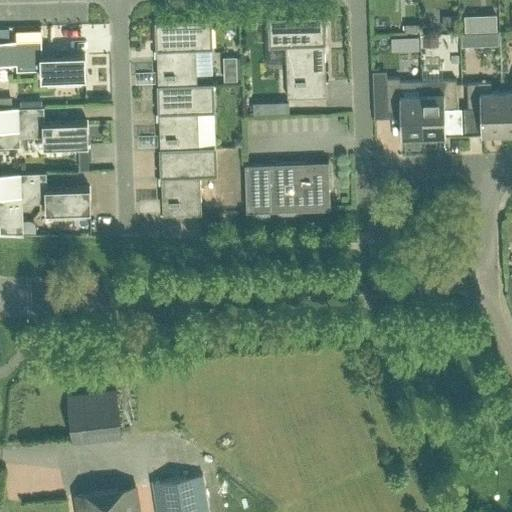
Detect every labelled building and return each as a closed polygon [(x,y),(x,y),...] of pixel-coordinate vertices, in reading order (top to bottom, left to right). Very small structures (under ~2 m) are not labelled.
[(482,13),(482,29),(495,29),(494,13),(482,13)] [(326,15),(304,16),(269,17),(269,18),(270,44),(285,43),(287,96),(326,95),(326,80),(328,80),(328,79),(326,79),(325,50),(327,50),(327,49),(325,49),(324,34),(326,34),(326,21),(324,21),(323,16),(326,16),(326,15)] [(210,20),(210,19),(153,21),(153,22),(156,22),(156,27),(154,27),(154,40),(156,40),(157,55),(155,55),(155,56),(157,56),(158,85),(156,85),(197,84),(197,83),(195,46),(211,46),(210,20)] [(9,26),(0,26),(0,35),(9,35),(9,26)] [(496,31),(485,31),(485,44),(497,44),(496,31)] [(472,32),(459,32),(460,45),(472,45),(472,32)] [(404,35),(405,48),(417,48),(416,35),(404,35)] [(439,35),(423,35),(423,44),(439,44),(439,35)] [(0,61),(16,61),(16,69),(40,68),(41,78),(86,77),(85,52),(42,54),(41,38),(0,39),(0,61)] [(225,67),(226,79),(239,79),(238,67),(225,67)] [(400,108),(401,134),(423,134),(423,135),(423,134),(421,79),(399,80),(399,76),(386,76),(388,109),(400,108)] [(423,134),(424,134),(445,133),(445,107),(457,106),(456,78),(421,79),(423,134)] [(503,131),(503,132),(502,88),(501,88),(501,89),(490,90),(490,80),(467,81),(468,106),(480,105),(481,131),(503,131)] [(198,110),(213,109),(212,83),(197,83),(197,84),(156,85),(156,86),(158,86),(158,90),(156,90),(156,103),(158,103),(159,118),(157,118),(157,119),(159,119),(160,148),(158,148),(158,149),(199,147),(198,110)] [(503,132),(504,132),(504,131),(511,130),(511,88),(502,89),(502,88),(503,132)] [(0,95),(0,106),(12,106),(11,95),(0,95)] [(277,111),(289,110),(289,99),(277,100),(277,111)] [(44,104),(0,106),(0,145),(20,145),(20,135),(43,135),(43,145),(88,143),(87,119),(44,120),(44,104)] [(234,145),(244,144),(244,135),(238,135),(234,139),(234,145)] [(161,183),(162,212),(160,212),(160,213),(199,212),(201,212),(201,211),(200,173),(216,172),(215,146),(199,147),(158,149),(160,149),(160,153),(158,154),(159,167),(161,167),(161,181),(159,181),(159,183),(161,183)] [(89,148),(78,148),(79,169),(90,169),(89,148)] [(275,161),(245,162),(246,209),(246,210),(330,207),(330,206),(330,194),(329,186),(333,185),(333,184),(332,176),(329,176),(328,160),(316,160),(312,160),(312,158),(311,158),(311,160),(276,161),(276,159),(275,159),(275,161)] [(0,230),(23,232),(23,231),(23,218),(22,201),(45,200),(46,211),(91,209),(90,185),(47,186),(46,170),(0,172),(0,230)] [(23,231),(36,231),(36,223),(31,218),(23,218),(23,231)] [(107,388),(69,390),(70,418),(68,418),(69,433),(109,430),(107,388)] [(208,511),(202,473),(150,481),(154,511),(208,511)] [(139,511),(135,484),(76,493),(79,511),(139,511)]
